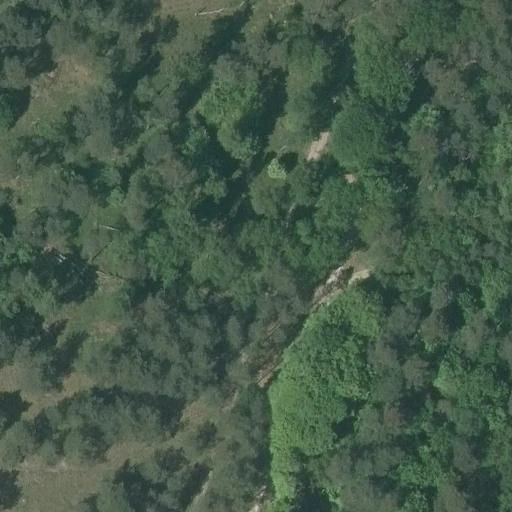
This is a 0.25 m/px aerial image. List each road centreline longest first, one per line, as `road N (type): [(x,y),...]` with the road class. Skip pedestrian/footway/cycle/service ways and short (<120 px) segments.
road 1 (track): [(250,511),(431,0)]
road 2 (unknown): [(371,0),(191,511)]
